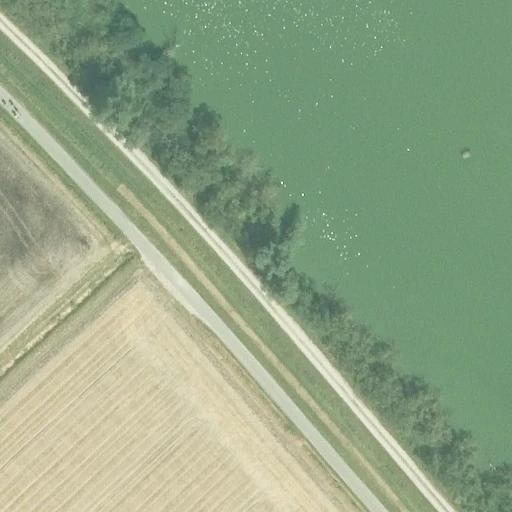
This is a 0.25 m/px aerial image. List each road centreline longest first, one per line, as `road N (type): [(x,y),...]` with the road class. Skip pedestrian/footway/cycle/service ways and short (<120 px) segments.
road 1 (track): [(0,18),(168,187),(450,511)]
road 2 (unclassified): [(0,93),(208,314),(376,511)]
